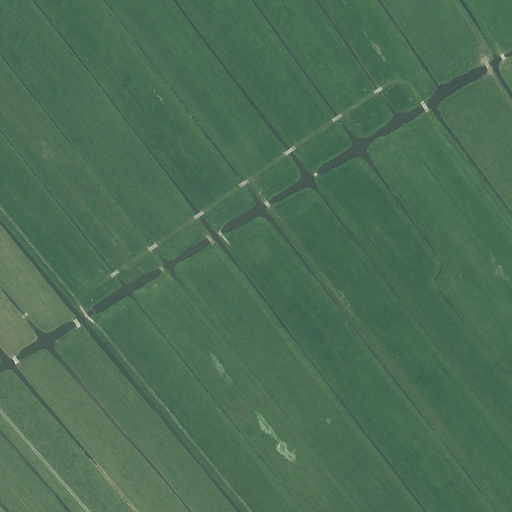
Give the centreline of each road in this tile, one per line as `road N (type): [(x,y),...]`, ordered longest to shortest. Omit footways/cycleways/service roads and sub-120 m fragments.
road 1 (track): [(505,511),(114,0)]
road 2 (track): [(251,511),(0,206)]
road 3 (track): [(436,511),(206,210)]
road 4 (track): [(240,185),(381,89),(400,85),(427,110)]
road 5 (track): [(240,185),(111,276)]
road 6 (track): [(88,511),(0,410)]
